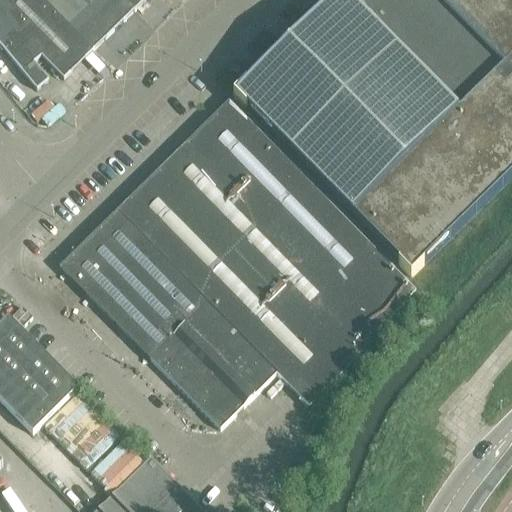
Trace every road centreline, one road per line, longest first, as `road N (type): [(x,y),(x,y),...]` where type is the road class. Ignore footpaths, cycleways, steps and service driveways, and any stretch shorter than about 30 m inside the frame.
road 1 (unclassified): [(0,251),(207,472)]
road 2 (unclassified): [(49,190),(248,0)]
